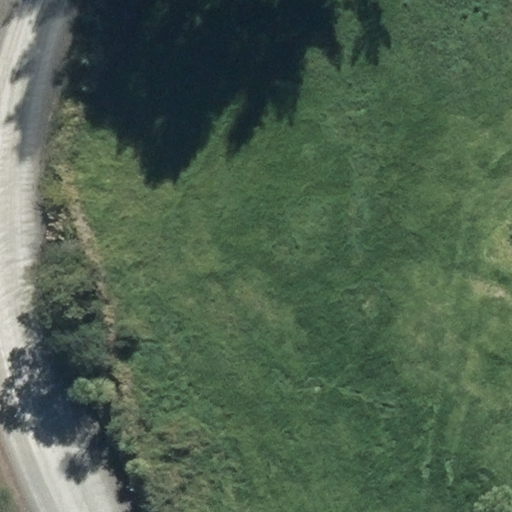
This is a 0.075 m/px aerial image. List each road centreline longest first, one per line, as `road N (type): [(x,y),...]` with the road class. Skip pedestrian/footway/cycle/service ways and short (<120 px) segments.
road 1 (tertiary): [(68,511),(26,397),(0,250)]
road 2 (tertiary): [(0,196),(8,102),(42,0)]
